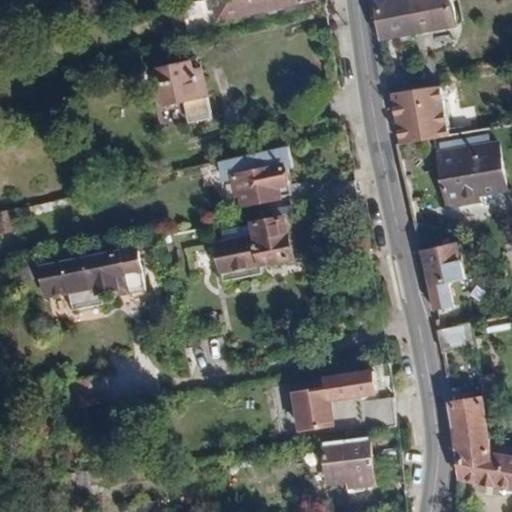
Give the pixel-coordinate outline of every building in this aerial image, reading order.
[(208,0),(214,24),(318,0),(208,0)] [(408,37),(399,0),(389,0),(374,3),(383,43),(408,37)] [(462,20),(457,0),(456,0),(450,1),(450,0),(399,0),(408,37),(456,27),(455,22),(462,20)] [(182,62),(151,70),(157,105),(177,101),(198,97),(194,74),(184,76),(182,62)] [(442,86),(389,93),(398,144),(450,136),(442,86)] [(203,118),(198,97),(177,101),(182,123),(203,118)] [(498,142),(438,155),(450,207),(469,202),(469,196),(508,187),(498,142)] [(284,167),(285,170),(294,168),(290,146),(217,161),(221,181),(230,180),(229,178),(239,176),(238,170),(264,165),(264,171),(284,167)] [(230,180),(235,207),(280,199),(278,185),(287,183),(285,170),(284,167),(264,171),(264,165),(238,170),(239,176),(229,178),(230,180)] [(358,179),(330,183),(332,199),(360,195),(358,179)] [(444,217),(415,222),(419,242),(447,237),(444,217)] [(216,276),(291,261),(283,219),(250,226),(252,238),(210,246),(216,276)] [(456,244),(421,251),(428,285),(450,282),(463,279),(456,244)] [(123,253),(64,265),(69,285),(78,283),(81,297),(113,290),(110,276),(127,273),(123,253)] [(450,282),(428,285),(433,311),(454,307),(450,282)] [(470,322),(438,329),(443,352),(475,345),(470,322)] [(373,370),(288,382),(296,432),(334,426),(331,400),(376,395),(373,370)] [(498,403),(491,370),(479,372),(484,396),(486,404),(498,403)] [(454,426),(487,421),(486,404),(484,396),(450,402),(454,426)] [(394,398),(361,401),(363,429),(396,426),(394,398)] [(454,426),(456,448),(490,453),(487,421),(454,426)] [(369,439),(325,443),(329,486),(373,481),(369,439)] [(511,455),(507,455),(508,447),(501,445),(499,454),(490,453),(456,448),(459,482),(511,490),(511,455)]
